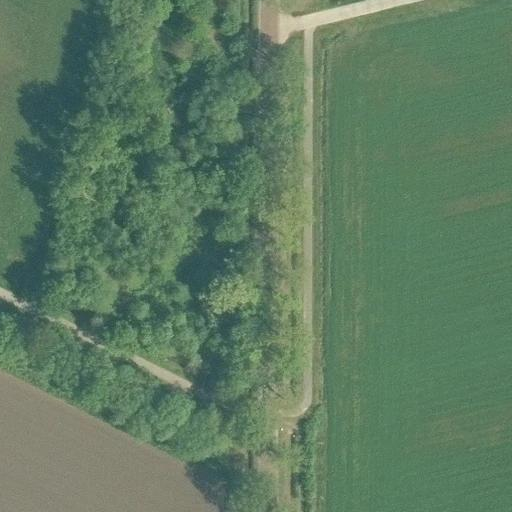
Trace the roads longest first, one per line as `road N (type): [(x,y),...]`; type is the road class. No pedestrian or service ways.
road 1 (tertiary): [(269,34),(267,511)]
road 2 (unclassified): [(269,34),(396,0)]
